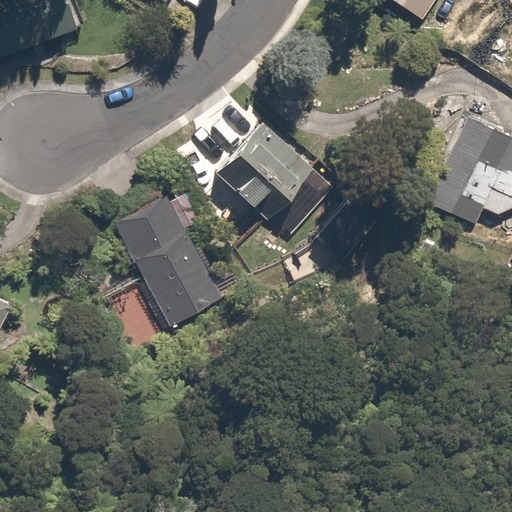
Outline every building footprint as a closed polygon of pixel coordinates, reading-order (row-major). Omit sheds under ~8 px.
[(0,0),(0,51),(73,24),(64,0),(0,0)] [(392,0),(420,17),(430,0),(392,0)] [(511,136),(453,110),(414,196),(472,222),(478,208),(511,222),(511,136)] [(301,183),(241,130),(211,166),(271,218),(301,183)] [(187,228),(195,223),(171,180),(102,217),(162,327),(223,294),(187,228)] [(0,319),(9,297),(0,293),(0,319)]
